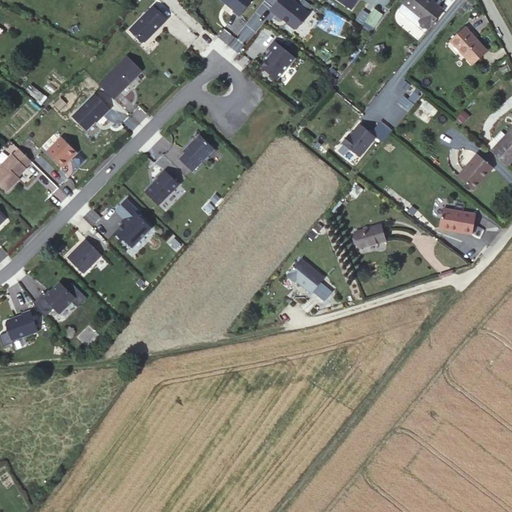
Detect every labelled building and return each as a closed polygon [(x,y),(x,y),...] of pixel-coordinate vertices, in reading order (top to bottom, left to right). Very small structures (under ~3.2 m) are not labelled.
[(252,0),(221,0),(234,10),(233,11),(239,16),(252,0)] [(273,7),(271,10),(282,19),(284,19),(288,22),(288,23),(295,29),(297,29),(309,13),(292,0),(264,0),(264,1),(273,7)] [(358,0),(338,0),(352,9),(358,0)] [(420,20),(429,28),(443,10),(430,0),(416,0),(410,8),(404,15),(416,25),(420,20)] [(167,19),(154,6),(130,29),(142,41),(145,41),(151,36),(150,35),(154,32),(167,19)] [(375,10),(367,22),(373,26),(382,14),(375,10)] [(425,33),(429,28),(420,20),(416,25),(425,33)] [(465,28),(452,40),(468,57),(467,58),(473,65),(487,51),(465,28)] [(468,57),(452,40),(451,41),(467,58),(468,57)] [(261,67),(277,80),(289,65),(290,65),(296,58),(274,41),(268,48),(271,50),(273,52),(269,58),(261,67)] [(384,44),(375,46),(376,53),(386,51),(384,44)] [(128,55),(99,83),(113,97),(128,82),(129,83),(142,71),(128,55)] [(110,108),(95,94),(73,116),(86,130),(96,120),(97,121),(110,108)] [(426,124),(436,108),(422,98),(411,114),(426,124)] [(360,157),(376,137),(360,124),(352,135),(350,134),(343,142),(360,157)] [(492,151),(507,166),(511,160),(511,130),(507,136),(500,143),(492,151)] [(500,143),(507,136),(502,131),(495,139),(500,143)] [(180,158),(192,171),(214,149),(200,135),(184,151),(185,153),(180,158)] [(61,136),(47,151),(63,166),(77,152),(61,136)] [(494,138),(487,146),(492,151),(500,143),(495,139),(494,138)] [(14,153),(13,152),(1,164),(0,164),(0,182),(7,189),(17,180),(15,178),(18,175),(27,167),(26,166),(32,160),(20,148),(14,153)] [(481,177),(491,165),(477,154),(458,177),(474,190),(484,179),(481,177)] [(494,167),(491,165),(481,177),(484,179),(494,167)] [(179,184),(164,170),(158,177),(159,178),(145,192),(159,205),(179,184)] [(151,228),(135,212),(138,210),(126,199),(116,210),(126,221),(115,232),(122,240),(125,240),(131,246),(139,238),(141,238),(151,228)] [(477,215),(444,209),(440,228),(473,235),(477,215)] [(381,225),(355,232),(360,248),(386,240),(381,225)] [(85,239),(67,257),(81,271),(100,253),(85,239)] [(302,257),(288,274),(296,281),(297,279),(307,287),(307,286),(313,291),(326,276),(302,257)] [(86,298),(72,283),(66,289),(59,282),(47,295),(43,291),(32,302),(44,317),(54,307),(59,313),(71,301),(77,307),(86,298)] [(37,331),(29,310),(21,313),(22,314),(6,320),(5,323),(11,340),(37,331)] [(1,478),(0,478),(0,492),(1,493),(8,487),(1,478)]
